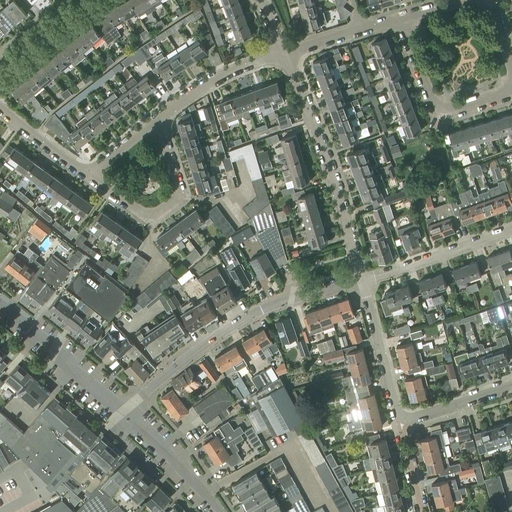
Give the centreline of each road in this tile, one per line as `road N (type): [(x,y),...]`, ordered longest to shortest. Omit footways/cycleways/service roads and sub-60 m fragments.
road 1 (residential): [(125,411),(268,305),(362,281)]
road 2 (residential): [(362,281),(284,53)]
road 3 (residential): [(155,120),(180,195),(142,222),(88,180)]
road 4 (residential): [(399,19),(437,114),(511,90)]
road 5 (residential): [(125,411),(0,303)]
road 6 (residential): [(362,281),(511,229)]
road 7 (residential): [(155,120),(227,73),(284,53)]
road 8 (residential): [(403,417),(362,281)]
road 9 (residential): [(217,511),(125,411)]
